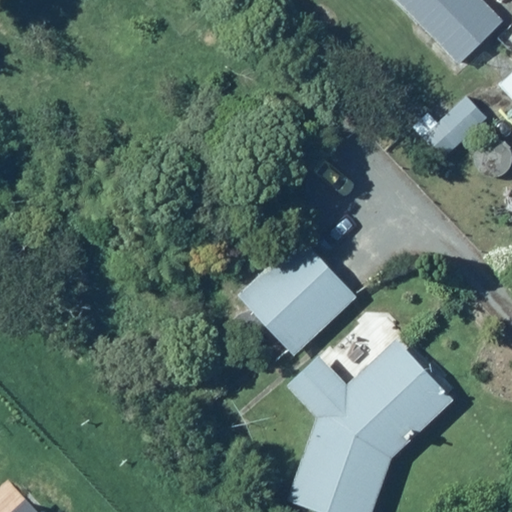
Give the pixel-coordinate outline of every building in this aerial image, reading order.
[(492,22),(469,0),(385,0),(449,66),(492,22)] [(436,107),(412,128),(440,160),(464,140),(436,107)] [(363,299),(304,242),(245,297),(304,353),(363,299)] [(268,332),(268,331),(268,330),(267,329),(267,328),(267,327),(267,326),(266,325),(266,324),(265,323),(264,322),(264,321),(263,321),(263,320),(262,320),(262,319),(261,319),(260,319),(260,318),(259,318),(258,318),(258,317),(257,317),(256,317),(255,317),(255,316),(254,316),(253,316),(252,316),(251,316),(250,316),(249,317),(248,317),(247,317),(246,317),(246,318),(245,318),(244,318),(244,319),(243,319),(242,320),(241,321),(241,322),(240,322),(240,323),(239,323),(239,324),(238,325),(238,326),(238,327),(237,327),(237,328),(237,329),(237,330),(237,331),(237,332),(237,333),(237,334),(237,335),(237,336),(238,337),(238,338),(238,339),(239,339),(239,340),(240,341),(240,342),(241,342),(241,343),(242,343),(242,344),(243,344),(244,345),(245,345),(245,346),(246,346),(247,346),(248,347),(249,347),(250,347),(251,347),(252,347),(253,347),(254,347),(255,347),(256,347),(257,347),(257,346),(258,346),(259,346),(260,345),(261,345),(261,344),(262,344),(263,343),(264,342),(264,341),(265,341),(265,340),(266,340),(266,339),(266,338),(267,338),(267,337),(267,336),(267,335),(267,334),(268,334),(268,333),(268,332)] [(458,400),(402,341),(350,385),(323,357),(292,385),(322,417),(293,503),(323,511),(380,511),(396,459),(458,400)]
